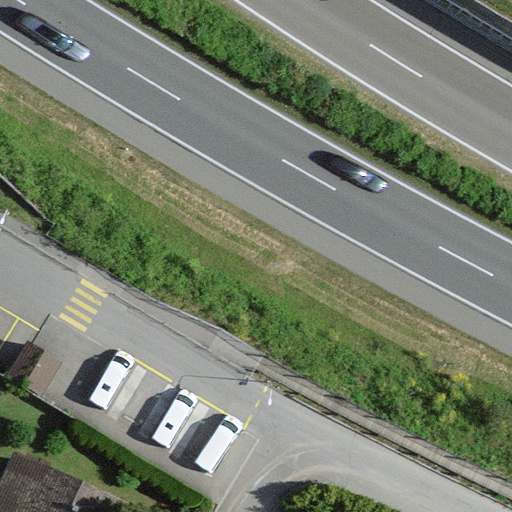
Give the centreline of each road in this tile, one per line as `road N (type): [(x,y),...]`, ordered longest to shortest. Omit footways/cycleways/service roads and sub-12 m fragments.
road 1 (motorway): [(17,0),(511,287)]
road 2 (residential): [(275,411),(0,256)]
road 3 (residential): [(511,511),(275,411)]
road 4 (motorway): [(511,125),(306,0)]
